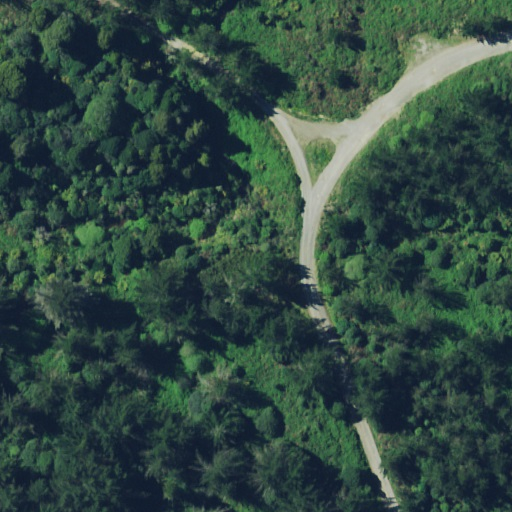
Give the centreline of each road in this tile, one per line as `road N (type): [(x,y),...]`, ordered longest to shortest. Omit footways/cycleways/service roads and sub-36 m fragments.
road 1 (unclassified): [(415,511),(344,404),(289,242),(307,161)]
road 2 (track): [(289,242),(208,295),(0,357)]
road 3 (unclassified): [(307,161),(321,93),(379,38),(468,0)]
road 4 (unclassified): [(179,0),(266,48),(307,161)]
